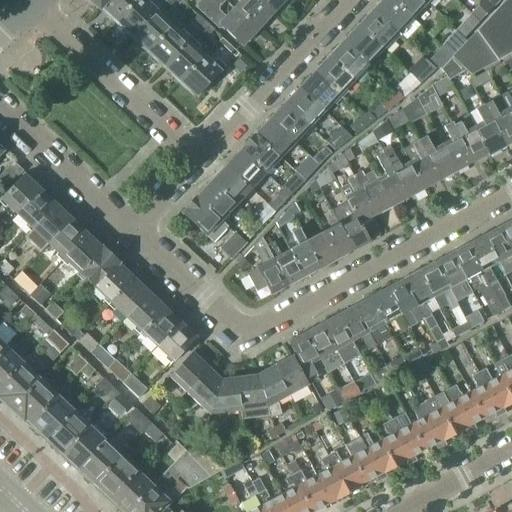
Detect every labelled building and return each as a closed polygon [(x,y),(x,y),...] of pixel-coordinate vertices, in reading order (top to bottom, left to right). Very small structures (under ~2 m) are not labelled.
[(98,10),(101,7),(107,0),(89,0),(97,7),(96,8),(96,9),(96,10),(97,10),(98,10)] [(106,16),(114,24),(136,0),(107,0),(101,7),(106,12),(106,16)] [(127,31),(133,37),(157,10),(166,2),(167,0),(155,0),(151,4),(150,3),(147,6),(140,0),(136,0),(114,24),(122,31),(127,31)] [(182,2),(179,0),(167,0),(166,2),(175,10),(182,2)] [(258,32),(234,9),(225,18),(219,12),(219,8),(225,2),(223,0),(200,0),(193,7),(214,26),(219,25),(242,47),(247,42),(248,43),(257,34),(256,34),(258,32)] [(242,0),(234,9),(258,32),(260,30),(269,21),(267,20),(271,15),(255,0),(242,0)] [(286,0),(255,0),(271,15),(276,11),(277,12),(286,3),(287,1),(286,0)] [(377,8),(373,12),(397,34),(411,19),(391,0),(382,0),(376,6),(377,8)] [(391,0),(411,19),(426,3),(422,0),(391,0)] [(511,0),(506,0),(467,42),(452,58),(465,71),(471,76),(511,54),(511,0)] [(471,16),(472,17),(479,23),(495,6),(489,1),(488,2),(486,0),(471,16)] [(138,47),(146,54),(170,28),(162,20),(165,17),(157,10),(133,37),(138,42),(138,47)] [(359,25),(357,27),(382,50),(397,34),(373,12),(369,17),(368,15),(359,25)] [(472,17),(457,32),(464,39),(479,23),(472,17)] [(194,27),(199,32),(205,25),(200,20),(194,27)] [(348,39),(344,43),(355,54),(367,65),(382,50),(357,27),(356,29),(355,28),(347,38),(348,39)] [(159,61),(164,67),(189,40),(182,34),(179,37),(170,28),(146,54),(154,61),(159,61)] [(457,32),(442,48),(452,58),(467,42),(464,39),(457,32)] [(238,55),(221,39),(218,42),(235,58),(238,55)] [(170,77),(178,84),(203,58),(194,50),(197,47),(189,40),(164,67),(170,72),(170,77)] [(330,56),(328,58),(352,81),(367,65),(355,54),(344,43),(340,48),(338,46),(329,56),(330,56)] [(452,58),(442,48),(428,63),(435,70),(440,69),(441,70),(445,65),(452,58)] [(203,58),(178,84),(186,92),(191,91),(197,97),(224,69),(217,62),(212,67),(203,58)] [(319,70),(314,74),(338,96),(352,81),(328,58),(326,60),(326,59),(317,69),(319,70)] [(441,70),(446,78),(449,81),(450,80),(465,71),(452,58),(445,65),(441,70)] [(511,69),(511,58),(502,64),(507,73),(511,69)] [(232,67),(240,74),(246,67),(238,59),(232,67)] [(502,64),(486,73),(490,80),(490,79),(505,71),(502,64)] [(410,75),(409,76),(419,85),(431,74),(424,67),(412,77),(410,75)] [(490,80),(486,73),(470,82),(474,89),(490,80)] [(300,87),(299,89),(323,112),(338,96),(314,74),(310,79),(309,77),(300,87)] [(409,76),(395,91),(402,99),(419,85),(409,76)] [(437,98),(453,89),(450,80),(449,81),(446,78),(431,86),(432,88),(435,95),(437,98)] [(432,88),(417,99),(422,108),(431,103),(428,99),(435,95),(432,88)] [(289,101),(285,105),(308,127),(323,112),(299,89),(297,91),(297,90),(288,100),(289,101)] [(402,99),(395,91),(380,105),(387,111),(402,99)] [(511,103),(507,94),(499,98),(511,120),(511,103)] [(511,120),(499,98),(483,106),(505,146),(511,142),(511,120)] [(417,99),(402,110),(409,122),(410,124),(426,116),(422,108),(417,99)] [(271,118),(269,120),(294,143),(308,127),(285,105),(281,110),(279,109),(271,118)] [(483,124),(474,129),(489,155),(505,146),(483,106),(476,110),(483,124)] [(402,110),(387,122),(392,132),(399,128),(409,122),(402,110)] [(369,114),(363,120),(368,125),(375,120),(369,114)] [(368,125),(363,120),(359,117),(349,128),(357,135),(358,134),(358,135),(363,130),(368,125)] [(260,132),(256,137),(279,159),(294,143),(269,120),(268,122),(267,121),(259,131),(260,132)] [(458,120),(451,124),(471,162),(477,160),(478,161),(489,155),(474,129),(465,133),(458,120)] [(387,122),(372,133),(377,142),(393,134),(392,132),(387,122)] [(451,141),(442,146),(456,173),(466,167),(465,166),(471,162),(451,124),(444,128),(451,141)] [(379,145),(377,142),(372,133),(357,144),(362,153),(379,145)] [(245,148),(242,151),(268,176),(274,169),(271,167),(279,159),(256,137),(254,138),(253,137),(244,146),(245,148)] [(426,138),(419,142),(439,180),(444,177),(445,179),(456,173),(442,146),(433,151),(426,138)] [(402,151),(409,164),(423,191),(434,185),(433,183),(439,180),(419,142),(402,151)] [(383,154),(406,198),(412,195),(413,197),(423,191),(409,164),(401,168),(389,147),(382,151),(383,154)] [(348,150),(342,155),(346,163),(353,159),(348,150)] [(268,176),(242,151),(237,157),(235,155),(227,164),(228,166),(227,167),(250,189),(260,179),(263,182),(268,176)] [(386,176),(376,181),(391,208),(402,203),(401,201),(406,198),(383,154),(376,158),(386,176)] [(332,166),(329,169),(331,174),(348,165),(346,163),(342,155),(330,164),(332,166)] [(0,176),(0,181),(6,188),(21,172),(12,164),(0,176)] [(295,173),(304,182),(313,172),(304,164),(295,173)] [(212,180),(211,182),(235,205),(250,189),(227,167),(222,172),(221,171),(212,180)] [(321,175),(314,182),(319,191),(327,186),(326,185),(334,180),(331,174),(329,169),(321,175)] [(361,173),(353,177),(374,215),(380,212),(381,214),(391,208),(376,181),(371,172),(363,177),(361,173)] [(0,200),(17,215),(40,190),(38,189),(38,188),(29,180),(28,181),(23,176),(0,200)] [(339,189),(346,203),(360,228),(370,222),(368,218),(374,215),(353,177),(346,181),(348,184),(339,189)] [(201,194),(197,199),(221,221),(235,205),(211,182),(209,184),(200,193),(201,194)] [(281,188),(282,189),(290,197),(296,190),(287,182),(281,188)] [(319,191),(314,182),(309,188),(312,194),(319,191)] [(290,197),(282,189),(267,205),(275,212),(290,197)] [(17,215),(32,230),(54,206),(50,202),(51,201),(42,192),(40,190),(17,215)] [(182,215),(213,244),(227,228),(220,221),(221,221),(197,199),(196,200),(194,199),(185,209),(187,210),(182,215)] [(346,203),(330,212),(351,250),(357,247),(358,249),(368,244),(367,242),(368,242),(360,228),(346,203)] [(294,204),(288,211),(292,219),(293,218),(293,217),(299,213),(294,204)] [(32,230),(48,244),(71,220),(69,218),(60,209),(59,211),(54,206),(32,230)] [(292,219),(288,211),(275,224),(277,227),(292,219)] [(262,212),(253,222),(260,229),(269,219),(262,212)] [(331,228),(322,233),(336,261),(347,255),(346,254),(351,250),(330,212),(324,215),(331,228)] [(48,244),(63,259),(85,236),(81,231),(82,230),(73,221),(73,222),(71,220),(48,244)] [(506,226),(500,229),(511,251),(511,220),(505,224),(506,226)] [(260,229),(253,222),(242,233),(249,240),(260,229)] [(306,225),(298,230),(319,268),(324,265),(325,267),(336,261),(322,233),(313,238),(306,225)] [(483,236),(497,263),(505,277),(511,272),(511,251),(500,229),(494,233),(493,231),(483,236)] [(299,246),(289,251),(304,279),(314,273),(313,271),(319,268),(298,230),(292,233),(299,246)] [(234,234),(229,240),(219,250),(230,260),(245,244),(234,234)] [(63,259),(79,274),(102,249),(102,248),(102,249),(100,247),(91,239),(90,240),(85,236),(63,259)] [(472,244),(467,247),(502,311),(509,308),(504,297),(489,268),(497,263),(483,236),(471,242),(472,244)] [(287,286),(266,247),(261,239),(253,247),(263,265),(246,275),(254,290),(265,284),(270,295),(271,294),(272,296),(282,290),(281,289),(287,286)] [(274,243),(266,247),(287,286),(292,283),(293,284),(304,279),(289,251),(281,256),(274,243)] [(460,248),(451,254),(465,280),(474,276),(481,288),(479,289),(493,316),(502,311),(467,247),(461,250),(460,248)] [(79,274),(94,288),(118,264),(102,249),(79,274)] [(436,264),(457,302),(459,306),(466,303),(456,285),(465,280),(451,254),(439,260),(440,262),(436,264)] [(236,266),(242,272),(248,266),(242,260),(236,266)] [(3,261),(0,263),(0,269),(7,276),(13,270),(3,261)] [(94,288),(110,303),(132,280),(127,276),(129,274),(120,265),(119,266),(118,264),(94,288)] [(428,266),(418,271),(433,298),(442,293),(452,311),(458,307),(455,303),(457,302),(436,264),(429,268),(428,266)] [(403,282),(424,320),(436,343),(440,350),(447,346),(424,303),(433,298),(418,271),(407,277),(408,279),(403,282)] [(20,288),(28,296),(36,289),(27,280),(20,288)] [(110,303),(125,318),(148,293),(147,292),(147,291),(138,283),(136,284),(132,280),(110,303)] [(386,289),(387,291),(407,329),(408,329),(401,316),(410,311),(417,324),(424,320),(403,282),(397,285),(396,284),(386,289)] [(36,289),(28,296),(39,306),(48,295),(39,286),(36,289)] [(0,301),(7,309),(17,299),(4,287),(0,291),(0,301)] [(379,292),(370,297),(385,324),(394,319),(401,333),(407,329),(387,291),(380,294),(379,292)] [(125,318),(141,332),(163,309),(158,305),(160,303),(151,295),(150,295),(148,293),(125,318)] [(355,308),(376,346),(392,337),(385,324),(370,297),(358,304),(359,306),(355,308)] [(44,311),(55,321),(63,314),(52,303),(44,311)] [(20,313),(29,322),(30,320),(35,316),(25,307),(20,313)] [(347,310),(338,315),(353,342),(362,337),(369,350),(376,346),(355,308),(348,312),(347,310)] [(141,332),(157,347),(180,323),(178,321),(169,312),(167,313),(163,309),(141,332)] [(477,312),(467,317),(473,327),(483,322),(477,312)] [(327,323),(323,325),(344,364),(351,360),(344,347),(353,342),(338,315),(326,321),(327,323)] [(30,320),(47,337),(52,332),(35,316),(30,320)] [(473,327),(467,317),(464,319),(466,322),(450,331),(454,338),(473,327)] [(78,331),(80,329),(67,318),(60,326),(72,337),(78,331)] [(180,323),(157,347),(173,362),(194,339),(189,334),(191,333),(182,324),(181,324),(180,323)] [(315,327),(305,333),(320,360),(327,373),(344,364),(323,325),(316,329),(315,327)] [(66,347),(52,332),(47,337),(45,339),(60,353),(66,347)] [(320,360),(305,333),(294,339),(294,341),(288,344),(310,382),(318,378),(311,365),(320,360)] [(85,334),(78,342),(91,355),(98,347),(85,334)] [(440,350),(436,343),(429,347),(433,354),(440,350)] [(503,349),(508,358),(511,365),(511,349),(509,345),(503,349)] [(91,355),(106,369),(114,362),(108,356),(98,347),(91,355)] [(403,357),(403,358),(407,365),(422,356),(418,348),(403,357)] [(0,386),(20,365),(4,350),(0,354),(0,386)] [(169,378),(185,393),(208,368),(199,360),(198,361),(191,355),(169,378)] [(76,376),(80,372),(79,371),(86,363),(78,356),(67,368),(76,376)] [(0,400),(12,411),(39,383),(26,370),(33,363),(27,358),(20,365),(0,386),(0,395),(1,396),(0,400)] [(282,361),(271,367),(288,397),(307,386),(292,358),(283,363),(282,361)] [(403,358),(387,367),(390,374),(407,365),(403,358)] [(507,373),(498,377),(511,402),(511,365),(508,358),(501,361),(507,373)] [(106,369),(122,384),(130,375),(115,361),(114,362),(106,369)] [(79,371),(80,372),(87,379),(94,371),(86,363),(79,371)] [(418,368),(423,377),(433,372),(428,363),(418,368)] [(262,375),(256,378),(267,408),(270,417),(270,418),(281,414),(277,403),(288,397),(271,367),(261,373),(262,375)] [(392,377),(390,374),(387,367),(371,375),(377,386),(392,377)] [(185,393),(210,416),(220,382),(215,378),(217,377),(208,368),(185,393)] [(485,370),(477,374),(500,416),(505,414),(503,410),(511,405),(511,402),(498,377),(490,381),(485,370)] [(477,389),(469,394),(483,420),(493,414),(496,419),(500,416),(477,374),(471,377),(475,385),(475,386),(477,389)] [(130,375),(122,384),(138,399),(146,390),(130,375)] [(236,392),(239,412),(240,421),(270,417),(267,408),(256,378),(250,378),(250,376),(238,378),(240,391),(236,392)] [(210,416),(239,412),(236,392),(240,391),(238,378),(226,380),(226,381),(220,382),(210,416)] [(119,395),(102,379),(90,392),(97,399),(103,398),(110,391),(116,398),(119,395)] [(25,419),(31,425),(56,399),(39,383),(12,411),(21,420),(25,419)] [(456,386),(448,390),(471,432),(475,430),(473,425),(483,420),(469,394),(462,397),(456,386)] [(355,387),(339,396),(343,404),(359,395),(355,387)] [(471,432),(448,390),(434,398),(433,398),(454,437),(465,431),(466,435),(471,432)] [(343,404),(339,396),(336,391),(320,400),(327,412),(343,404)] [(131,406),(119,395),(116,398),(106,408),(118,419),(131,406)] [(358,401),(364,412),(376,406),(370,395),(358,401)] [(433,398),(419,406),(442,448),(446,446),(444,442),(454,437),(433,398)] [(41,434),(46,439),(71,413),(56,399),(31,425),(32,426),(31,429),(37,435),(41,434)] [(158,407),(150,399),(143,406),(152,414),(158,407)] [(311,409),(315,416),(320,413),(320,410),(318,405),(311,409)] [(383,410),(389,423),(412,464),(416,462),(413,457),(424,452),(404,414),(396,418),(390,406),(383,410)] [(419,406),(404,414),(424,452),(434,446),(437,451),(442,448),(419,406)] [(140,435),(143,432),(151,424),(135,409),(124,420),(140,435)] [(51,448),(60,457),(87,428),(71,413),(46,439),(52,445),(51,448)] [(195,434),(203,437),(208,422),(200,419),(195,434)] [(388,437),(381,441),(395,469),(405,463),(407,467),(412,464),(389,423),(383,426),(387,433),(386,433),(388,437)] [(151,424),(143,432),(155,443),(162,435),(151,424)] [(281,425),(274,429),(278,436),(285,432),(281,425)] [(72,464),(78,469),(103,443),(87,428),(60,457),(69,465),(72,464)] [(278,436),(274,429),(266,433),(270,440),(278,436)] [(366,434),(359,438),(382,480),(386,478),(384,475),(395,469),(381,441),(372,446),(366,434)] [(288,452),(298,446),(293,436),(276,446),(282,457),(289,453),(288,452)] [(351,458),(349,459),(363,484),(375,478),(377,483),(382,480),(359,438),(345,446),(351,458)] [(83,478),(92,487),(119,458),(103,443),(78,469),(84,475),(83,478)] [(168,455),(175,462),(185,451),(178,444),(168,455)] [(189,455),(210,477),(223,470),(199,446),(189,455)] [(175,462),(127,511),(158,511),(167,503),(170,506),(183,492),(210,477),(189,455),(185,451),(175,462)] [(335,453),(327,457),(348,495),(361,488),(360,486),(363,484),(349,459),(337,466),(335,462),(339,460),(335,453)] [(330,469),(316,477),(330,504),(334,502),(334,503),(348,495),(327,457),(320,461),(324,468),(328,466),(330,469)] [(104,494),(110,499),(135,473),(119,458),(92,487),(101,495),(104,494)] [(300,472),(293,476),(312,511),(315,511),(330,504),(316,477),(302,484),(300,481),(304,479),(300,472)] [(114,508),(118,511),(127,511),(150,488),(135,473),(110,499),(115,504),(114,508)] [(248,477),(250,482),(266,511),(289,511),(281,496),(266,504),(264,500),(269,498),(255,473),(248,477)] [(282,495),(281,496),(289,511),(312,511),(293,476),(285,480),(289,487),(293,485),(295,488),(282,495)] [(266,511),(250,482),(242,486),(253,506),(257,504),(259,508),(251,511),(266,511)] [(222,489),(226,497),(233,494),(229,486),(222,489)] [(233,494),(226,497),(230,505),(236,502),(237,502),(233,494)]
